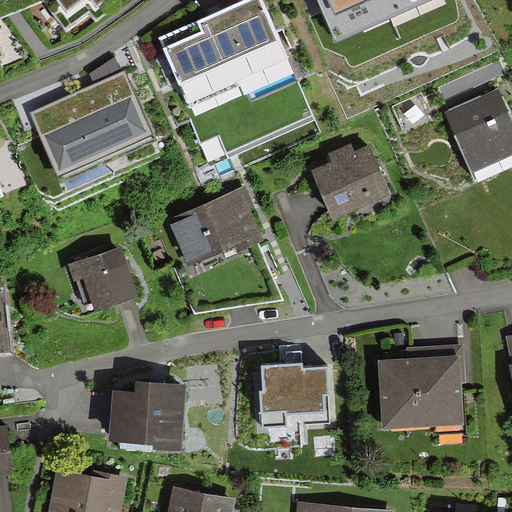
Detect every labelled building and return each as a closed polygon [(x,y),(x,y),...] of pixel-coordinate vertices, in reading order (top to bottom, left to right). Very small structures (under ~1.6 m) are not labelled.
[(44,0),(66,31),(109,0),(44,0)] [(259,0),(255,0),(160,42),(181,88),(279,44),(259,0)] [(336,0),(344,17),(385,0),(336,0)] [(95,98),(51,118),(69,159),(139,128),(116,75),(90,87),(95,98)] [(511,112),(501,88),(446,113),(474,174),(511,156),(511,112)] [(367,145),(313,169),(333,212),(386,188),(367,145)] [(245,192),(171,224),(189,265),(238,243),(241,249),(260,241),(247,210),(251,207),(245,192)] [(121,246),(75,262),(92,310),(138,294),(121,246)] [(459,357),(384,361),(387,427),(462,423),(459,357)] [(324,358),(264,363),(266,391),(280,390),(282,416),(329,412),(324,358)] [(118,392),(115,437),(182,442),(186,384),(138,381),(138,393),(118,392)] [(5,427),(0,427),(0,473),(10,472),(5,427)] [(117,511),(123,483),(59,470),(50,511),(117,511)] [(233,511),(237,497),(175,486),(170,511),(233,511)]
